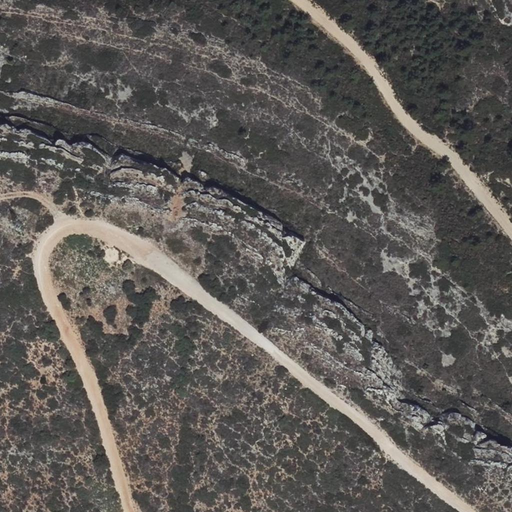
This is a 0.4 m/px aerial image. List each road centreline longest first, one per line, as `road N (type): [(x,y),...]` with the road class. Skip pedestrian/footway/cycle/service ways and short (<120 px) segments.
road 1 (track): [(462,511),(261,344),(126,241),(85,223),(45,239),(42,267),(93,387),(131,511)]
road 2 (track): [(299,0),(362,55),(399,112),(511,239)]
